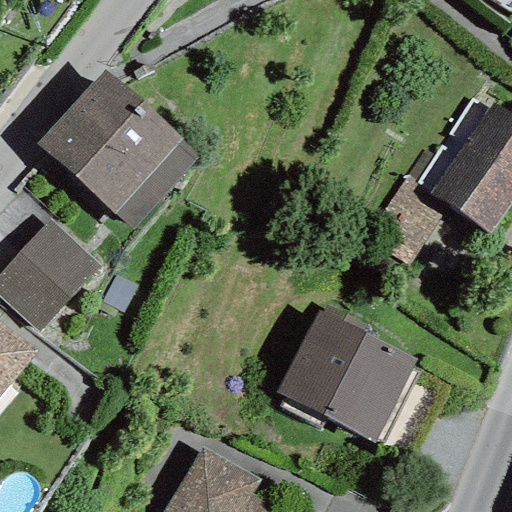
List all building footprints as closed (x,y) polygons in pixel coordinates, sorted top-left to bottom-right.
[(105,73),(36,147),(132,235),(200,160),(105,73)] [(511,220),(511,137),(489,121),(427,211),(489,253),(511,220)] [(99,265),(50,219),(0,272),(0,309),(31,338),(99,265)] [(0,324),(0,393),(38,350),(0,324)] [(416,382),(320,331),(276,413),(373,464),(416,382)] [(261,497),(198,459),(166,511),(252,511),(250,510),(261,497)]
